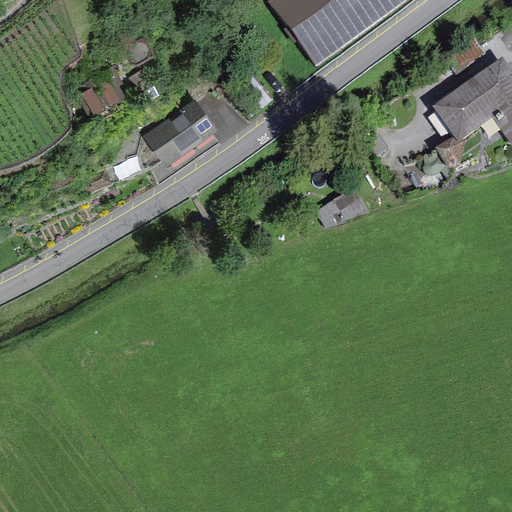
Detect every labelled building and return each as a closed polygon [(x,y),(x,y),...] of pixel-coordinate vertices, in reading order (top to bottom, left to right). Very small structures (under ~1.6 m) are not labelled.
[(287,0),(280,6),(320,61),(404,0),(287,0)] [(113,66),(72,89),(90,120),(126,98),(119,87),(123,84),(113,66)] [(500,110),(511,128),(511,72),(510,69),(453,108),(469,131),(500,110)] [(142,137),(164,168),(217,132),(195,100),(142,137)] [(106,117),(80,128),(92,157),(118,146),(106,117)] [(364,183),(339,197),(348,214),(374,200),(364,183)]
